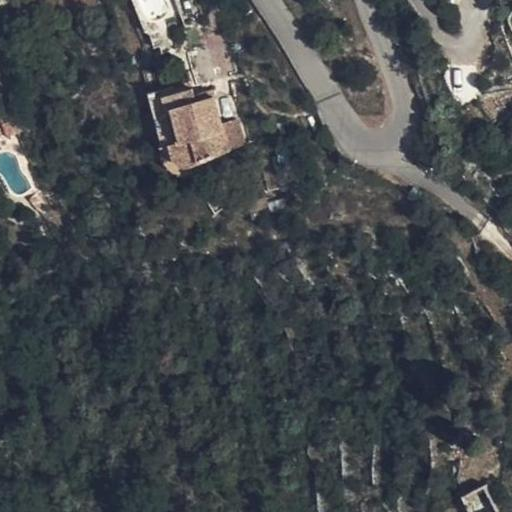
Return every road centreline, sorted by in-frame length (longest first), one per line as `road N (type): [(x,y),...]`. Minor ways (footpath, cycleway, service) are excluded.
road 1 (unclassified): [(269,0),(345,125),(369,148),(389,147),(403,128),(405,95),(368,0)]
road 2 (track): [(389,147),(456,195),(511,258)]
